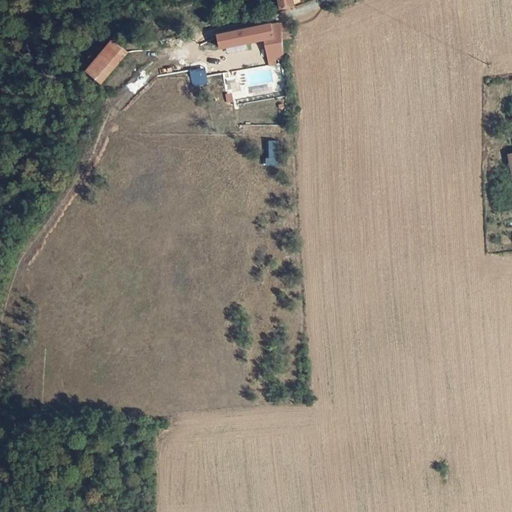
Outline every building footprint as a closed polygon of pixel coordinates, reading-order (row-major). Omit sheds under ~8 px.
[(279,0),(282,10),(293,8),(291,0),(279,0)] [(272,26),(219,37),(221,49),(265,40),(283,36),(282,26),(282,24),(272,26)] [(293,24),(282,26),(283,36),(283,41),(293,39),(293,24)] [(283,36),(265,40),(268,52),(284,49),(283,43),(283,41),(283,36)] [(114,40),(87,71),(102,84),(129,53),(114,40)] [(284,49),(268,52),(269,62),(285,58),(284,49)] [(255,59),(240,63),(240,68),(256,64),(255,59)] [(273,81),(270,66),(242,72),(244,81),(227,84),(230,99),(250,95),(248,86),(273,81)] [(255,127),(234,130),(236,138),(256,134),(255,127)]
